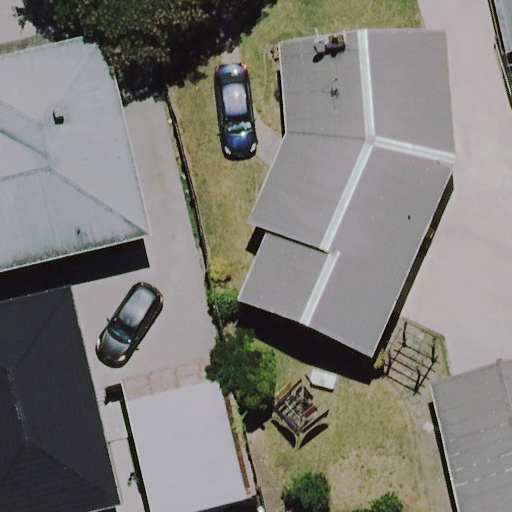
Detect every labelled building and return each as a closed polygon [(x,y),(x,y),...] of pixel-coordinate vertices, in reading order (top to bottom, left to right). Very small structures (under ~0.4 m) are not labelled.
[(511,0),(481,0),(497,67),(511,63),(511,0)] [(363,376),(437,192),(423,49),(270,61),(274,163),(212,316),(363,376)] [(0,290),(140,255),(90,55),(0,77),(0,290)] [(511,511),(511,378),(427,391),(443,511),(511,511)] [(238,511),(213,401),(119,422),(139,511),(238,511)]
